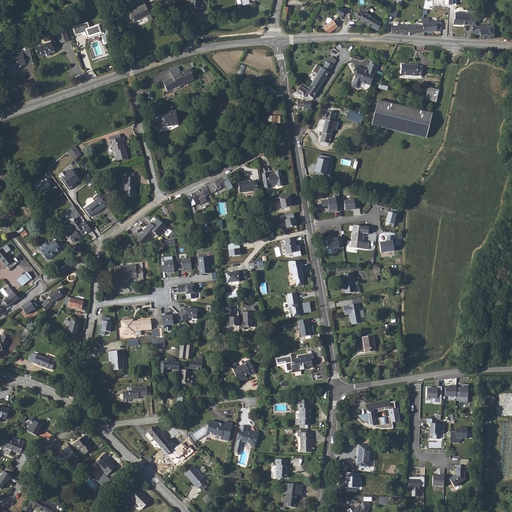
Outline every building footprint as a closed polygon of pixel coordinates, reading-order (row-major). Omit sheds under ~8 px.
[(126,12),(130,23),(146,17),(142,6),(126,12)] [(284,7),(282,19),(288,20),(290,8),(284,7)] [(337,7),(334,12),(341,15),(344,11),(337,7)] [(354,13),(353,15),(354,16),(366,23),(367,22),(371,16),(371,15),(364,11),(364,12),(358,9),(357,11),(356,14),(354,13)] [(452,18),(452,23),(460,24),(461,23),(469,23),(475,24),(476,9),(467,9),(467,13),(454,12),(453,18),(452,18)] [(371,16),(367,22),(377,28),(381,21),(371,16)] [(326,25),(322,28),(327,33),(337,26),(336,25),(339,22),(335,17),(331,21),(330,19),(329,18),(327,18),(324,20),(324,22),(326,25)] [(421,18),(421,21),(421,22),(422,31),(440,30),(439,21),(436,21),(431,21),(431,17),(421,18)] [(89,21),(75,25),(78,34),(87,31),(89,37),(102,34),(105,41),(111,39),(108,27),(104,28),(102,23),(91,26),(89,21)] [(412,25),(411,33),(422,31),(421,22),(421,21),(416,21),(416,25),(412,25)] [(391,23),(390,33),(403,33),(411,34),(411,33),(412,25),(404,24),(391,23)] [(494,26),(479,27),(480,33),(480,38),(487,37),(495,36),(494,26)] [(66,30),(58,32),(60,42),(68,40),(66,30)] [(52,44),(36,47),(38,55),(54,52),(52,44)] [(23,51),(7,55),(10,69),(14,71),(19,71),(20,68),(20,65),(26,64),(23,51)] [(333,66),(326,62),(322,68),(317,65),(313,72),(317,74),(310,86),(317,91),(327,75),(333,66)] [(356,76),(352,84),(354,87),(357,88),(359,87),(361,83),(365,85),(365,84),(370,86),(378,66),(370,63),(368,71),(357,66),(354,72),(357,73),(356,76)] [(418,65),(401,64),(401,75),(417,76),(417,75),(422,76),(422,66),(418,66),(418,65)] [(172,79),(163,83),(167,93),(194,80),(191,73),(190,74),(188,70),(180,73),(178,67),(169,72),(172,79)] [(307,86),(302,82),(296,92),(304,97),(309,99),(310,97),(312,99),(314,96),(317,91),(310,86),(309,88),(307,86)] [(255,83),(253,87),(273,95),(275,91),(255,83)] [(428,87),(425,100),(436,102),(439,90),(428,87)] [(374,112),(371,124),(426,138),(429,126),(432,114),(378,99),(374,112)] [(349,110),(346,118),(360,125),(364,116),(349,110)] [(328,111),(327,114),(330,115),(331,113),(334,114),(332,121),(333,122),(335,113),(328,111)] [(159,122),(153,127),(157,132),(162,129),(177,126),(175,113),(161,115),(162,122),(159,122)] [(327,114),(322,133),(331,135),(332,129),(331,129),(333,122),(332,121),(334,114),(331,113),(330,115),(327,114)] [(331,135),(322,133),(320,141),(328,143),(331,135)] [(118,141),(107,143),(105,144),(106,149),(110,148),(112,154),(113,154),(115,164),(125,162),(123,152),(122,152),(120,146),(122,145),(120,140),(118,141)] [(73,151),(65,157),(72,165),(79,160),(73,151)] [(319,155),(313,176),(325,180),(331,158),(319,155)] [(80,180),(72,169),(67,173),(65,171),(61,174),(70,188),(80,180)] [(269,172),(264,173),(267,188),(272,187),(272,186),(280,184),(280,186),(285,185),(283,169),(278,170),(278,172),(270,173),(269,172)] [(50,192),(50,180),(37,179),(36,192),(50,192)] [(258,190),(256,179),(253,180),(253,181),(249,182),(248,181),(239,182),(241,193),(258,190)] [(212,183),(205,188),(209,194),(217,189),(218,190),(222,188),(218,180),(212,183)] [(122,193),(121,200),(131,200),(132,181),(122,181),(122,193)] [(199,191),(191,195),(193,203),(195,206),(201,202),(202,204),(209,200),(206,196),(209,194),(205,188),(199,191)] [(107,204),(98,194),(96,196),(98,198),(85,208),(91,216),(100,209),(101,209),(107,204)] [(282,208),(293,206),(291,194),(280,197),(282,208)] [(330,210),(338,209),(336,197),(329,198),(329,199),(321,200),(322,208),(329,206),(330,210)] [(354,200),(344,201),(345,210),(359,208),(358,201),(355,201),(354,200)] [(396,213),(388,212),(385,225),(393,227),(396,213)] [(296,213),(284,216),(285,220),(288,220),(290,228),(299,226),(296,213)] [(150,223),(138,234),(145,242),(153,234),(157,238),(166,227),(158,218),(152,225),(150,223)] [(71,231),(66,234),(72,242),(76,239),(77,240),(83,236),(81,233),(85,230),(87,233),(92,230),(85,221),(80,225),(76,219),(71,222),(75,229),(72,231),(71,231)] [(369,227),(352,225),(350,247),(367,249),(367,243),(362,242),(363,233),(368,234),(369,227)] [(380,242),(381,253),(395,251),(394,237),(388,236),(388,241),(380,242)] [(327,239),(328,249),(340,248),(338,237),(327,239)] [(166,247),(176,245),(175,238),(165,240),(166,247)] [(45,247),(39,252),(45,261),(59,251),(59,250),(62,248),(56,239),(53,242),(52,242),(45,247)] [(295,239),(286,240),(286,245),(285,245),(287,255),(297,253),(295,243),(296,243),(295,239)] [(228,244),(229,257),(240,256),(239,243),(228,244)] [(0,253),(0,252),(0,267),(3,270),(3,269),(6,273),(12,269),(9,265),(10,265),(0,253)] [(211,273),(209,256),(198,258),(200,276),(205,275),(205,274),(211,273)] [(192,270),(191,258),(181,259),(182,269),(185,269),(188,269),(188,270),(192,270)] [(173,260),(164,261),(165,272),(168,271),(171,271),(171,273),(175,272),(173,260)] [(302,262),(290,262),(291,275),(293,274),(294,280),(296,280),(297,287),(304,286),(303,279),(304,279),(303,273),(302,262)] [(124,270),(115,272),(116,275),(122,274),(123,278),(143,275),(142,268),(133,269),(132,265),(124,266),(124,270)] [(376,266),(364,269),(367,280),(374,278),(373,274),(378,273),(376,266)] [(238,271),(223,273),(224,283),(240,281),(238,271)] [(28,273),(18,281),(21,286),(32,277),(28,273)] [(343,279),(342,279),(344,295),(354,293),(352,278),(353,278),(353,274),(342,275),(343,279)] [(194,283),(177,285),(178,292),(186,292),(187,293),(187,294),(186,294),(187,299),(190,298),(190,299),(196,299),(194,283)] [(19,299),(10,288),(6,290),(9,296),(4,300),(8,307),(19,299)] [(48,295),(53,302),(63,296),(58,288),(48,295)] [(296,293),(287,294),(289,306),(292,306),(292,311),(290,311),(291,317),(300,316),(300,314),(311,312),(309,302),(298,304),(296,293)] [(66,297),(63,304),(85,311),(87,302),(66,297)] [(31,301),(21,307),(26,315),(35,309),(31,301)] [(347,307),(342,308),(343,316),(348,315),(350,325),(360,324),(356,305),(347,306),(347,307)] [(181,310),(178,313),(185,322),(189,318),(196,319),(197,309),(192,309),(190,309),(190,308),(186,308),(182,311),(181,310)] [(239,317),(229,317),(229,326),(239,326),(239,329),(243,329),(243,327),(253,327),(253,312),(243,312),(243,321),(239,321),(239,317)] [(166,313),(162,314),(163,326),(173,325),(172,315),(169,315),(166,316),(166,313)] [(99,334),(105,335),(106,331),(111,332),(113,322),(110,322),(111,318),(103,316),(102,325),(101,325),(99,334)] [(75,339),(79,325),(69,317),(65,322),(69,326),(67,337),(75,339)] [(133,319),(121,321),(122,334),(135,333),(134,331),(152,329),(151,320),(144,321),(144,320),(136,321),(136,322),(133,322),(133,319)] [(308,319),(297,321),(298,326),(300,325),(300,329),(299,329),(300,337),(310,335),(310,333),(314,332),(312,325),(307,326),(307,324),(309,324),(308,319)] [(19,337),(24,340),(31,332),(26,328),(19,337)] [(0,337),(0,349),(3,351),(10,334),(5,332),(2,338),(0,337)] [(374,337),(364,338),(365,354),(376,353),(374,337)] [(157,338),(147,339),(147,343),(148,348),(157,347),(157,346),(157,338)] [(181,345),(180,357),(191,358),(192,346),(181,345)] [(124,350),(108,352),(109,361),(113,361),(113,363),(112,363),(113,370),(124,369),(123,360),(125,359),(124,350)] [(32,353),(29,360),(52,369),(56,359),(45,355),(45,357),(38,354),(37,355),(32,353)] [(314,361),(312,353),(297,355),(298,358),(293,358),(294,361),(291,362),(290,354),(287,354),(287,356),(275,358),(277,365),(285,363),(287,371),(292,370),(293,372),(302,370),(301,369),(308,368),(308,364),(312,363),(312,361),(314,361)] [(395,356),(386,357),(386,365),(396,365),(395,356)] [(161,364),(160,373),(166,373),(166,369),(178,370),(179,363),(173,362),(173,359),(168,358),(168,361),(166,361),(166,362),(164,362),(164,364),(161,364)] [(191,361),(190,369),(201,370),(202,359),(197,359),(197,362),(191,361)] [(239,368),(233,370),(239,383),(244,381),(243,379),(250,376),(251,377),(256,375),(250,360),(244,363),(246,366),(239,369),(239,368)] [(189,371),(183,370),(181,385),(190,386),(190,382),(192,382),(193,376),(189,376),(189,371)] [(462,387),(456,387),(456,396),(456,401),(460,401),(460,402),(468,403),(468,384),(462,384),(462,387)] [(452,386),(445,386),(445,396),(456,396),(456,387),(456,385),(452,385),(452,386)] [(441,403),(442,386),(437,386),(437,388),(427,387),(427,398),(435,398),(435,402),(441,403)] [(129,391),(123,392),(123,401),(130,401),(130,399),(137,399),(137,398),(139,398),(139,396),(147,396),(147,387),(132,388),(132,393),(129,393),(129,391)] [(299,411),(300,428),(310,427),(310,420),(311,420),(311,409),(309,409),(310,405),(312,404),(312,399),(297,400),(298,411),(299,411)] [(372,425),(379,424),(379,428),(381,428),(383,428),(384,429),(386,429),(388,428),(389,428),(391,428),(393,428),(392,422),(399,421),(397,409),(395,409),(394,402),(390,402),(389,400),(375,403),(376,409),(367,410),(367,413),(358,415),(359,416),(361,418),(363,420),(364,421),(368,421),(369,425),(370,425),(372,426),(372,425)] [(0,418),(5,420),(9,409),(1,406),(1,408),(0,407),(0,418)] [(42,422),(34,418),(34,417),(29,420),(30,424),(27,430),(36,434),(42,422)] [(437,419),(427,419),(427,424),(430,424),(431,424),(431,430),(430,430),(430,435),(433,435),(433,438),(439,439),(439,430),(443,430),(443,424),(436,424),(437,419)] [(219,423),(210,421),(207,431),(212,432),(212,434),(221,436),(221,439),(225,440),(226,438),(229,438),(232,424),(224,422),(224,425),(218,424),(219,423)] [(260,432),(254,430),(253,433),(250,432),(249,431),(249,427),(243,426),(239,443),(239,444),(244,444),(244,442),(251,443),(254,447),(257,444),(259,435),(260,432)] [(172,438),(167,442),(164,437),(167,435),(162,429),(159,431),(155,427),(148,432),(172,460),(177,455),(172,450),(178,446),(172,438)] [(456,431),(450,431),(450,443),(459,443),(459,438),(466,438),(467,428),(456,427),(456,431)] [(301,437),(301,452),(311,452),(311,436),(312,436),(312,432),(298,433),(298,437),(301,437)] [(84,436),(72,445),(75,448),(76,447),(78,450),(80,449),(84,455),(93,448),(88,443),(89,442),(84,436)] [(1,437),(0,439),(0,444),(20,453),(23,447),(25,441),(14,438),(13,442),(1,437)] [(358,445),(356,466),(369,467),(371,446),(358,445)] [(107,460),(102,456),(95,463),(108,475),(115,467),(112,464),(113,462),(109,458),(107,460)] [(274,460),(274,467),(275,468),(274,480),(280,480),(280,479),(288,479),(288,472),(289,472),(289,467),(287,466),(288,462),(274,460)] [(9,465),(5,471),(11,475),(14,469),(9,465)] [(454,487),(464,480),(465,465),(457,465),(456,470),(455,469),(455,475),(449,479),(454,487)] [(194,467),(185,474),(197,488),(205,481),(194,467)] [(11,475),(5,471),(0,476),(0,488),(1,489),(12,476),(11,475)] [(345,472),(344,487),(359,488),(359,472),(345,472)] [(111,480),(103,473),(99,481),(104,486),(111,480)] [(440,476),(433,476),(432,485),(439,486),(439,487),(444,487),(444,475),(440,474),(440,476)] [(420,477),(409,476),(408,489),(412,489),(412,496),(418,496),(419,489),(420,487),(424,487),(425,476),(420,476),(420,477)] [(287,495),(285,508),(296,509),(298,492),(302,493),(303,487),(284,485),(283,495),(287,495)] [(135,488),(129,494),(132,497),(131,498),(143,509),(150,502),(145,497),(138,490),(138,491),(135,488)] [(30,499),(26,506),(35,511),(52,511),(55,508),(45,502),(42,507),(30,499)] [(346,511),(366,511),(370,505),(362,502),(360,506),(359,504),(354,507),(350,509),(351,511),(349,511),(346,511),(347,511),(346,511)]
